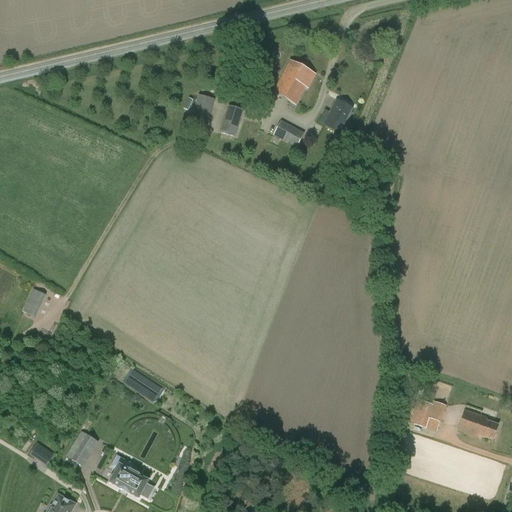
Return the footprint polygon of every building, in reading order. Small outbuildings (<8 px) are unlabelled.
[(273,94),(296,106),(306,88),(308,89),(308,87),(315,75),(290,62),(273,94)] [(198,96),(190,125),(206,130),(215,101),(198,96)] [(328,118),(324,126),(338,133),(352,109),(336,101),(327,118),(328,118)] [(220,133),(235,137),(242,110),(228,106),(220,133)] [(273,136),(296,149),(304,134),(281,121),(273,136)] [(33,290),(23,312),(32,316),(42,294),(33,290)] [(413,399),(417,400),(410,424),(426,429),(429,419),(441,423),(446,406),(433,402),(432,404),(427,403),(433,383),(420,379),(413,399)] [(458,432),(478,439),(479,436),(493,441),(498,425),(487,421),(487,419),(465,411),(458,432)] [(89,446),(93,439),(82,433),(78,439),(89,446)] [(39,445),(33,456),(50,465),(56,454),(39,445)] [(82,458),(73,453),(70,460),(78,465),(82,458)] [(116,471),(109,484),(138,499),(140,496),(148,500),(154,487),(147,483),(149,479),(140,475),(130,469),(133,463),(133,462),(118,454),(118,455),(111,468),(116,471)] [(59,495),(52,508),(50,511),(71,511),(76,504),(59,495)]
